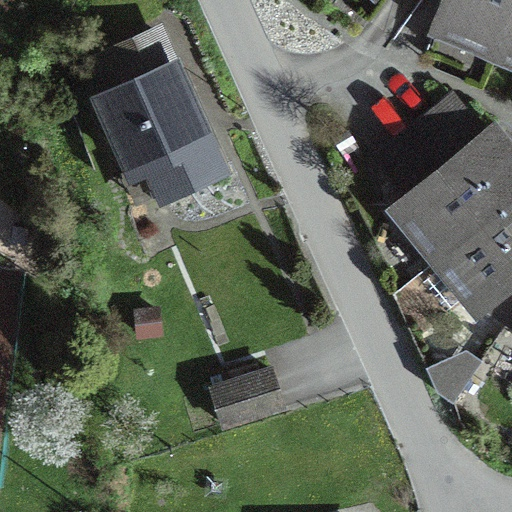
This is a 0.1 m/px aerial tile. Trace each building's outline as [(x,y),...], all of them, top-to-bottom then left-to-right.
[(511,0),(444,0),(437,18),(460,27),(452,45),(491,61),(498,42),(511,47),(511,0)] [(219,166),(159,33),(123,49),(138,81),(103,96),(135,168),(126,172),(139,202),(219,166)] [(453,96),(374,158),(406,200),(486,135),(453,96)] [(511,163),(490,136),(407,203),(445,249),(511,194),(511,163)] [(511,194),(445,249),(482,295),(511,270),(511,194)] [(208,390),(219,425),(280,405),(268,370),(208,390)]
